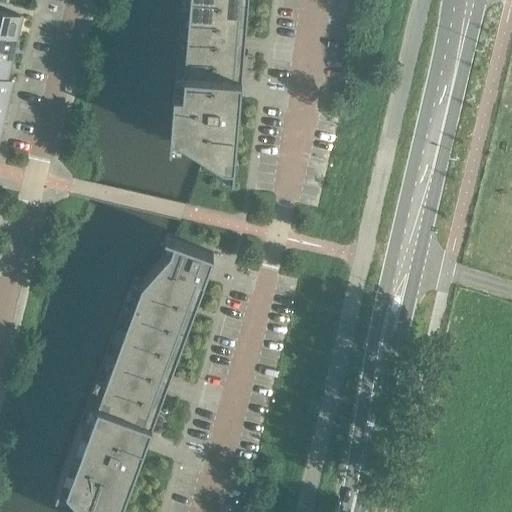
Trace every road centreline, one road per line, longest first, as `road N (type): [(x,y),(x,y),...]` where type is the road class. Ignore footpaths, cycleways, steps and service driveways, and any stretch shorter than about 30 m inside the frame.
road 1 (residential): [(313,0),(276,234),(199,511)]
road 2 (secondary): [(353,511),(467,0)]
road 3 (residential): [(0,325),(78,0)]
